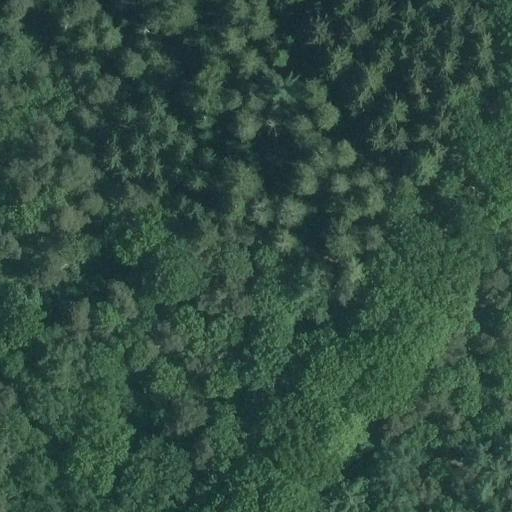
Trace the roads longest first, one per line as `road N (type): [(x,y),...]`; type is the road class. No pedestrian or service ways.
road 1 (unknown): [(360,0),(293,305),(288,363),(239,449),(186,511)]
road 2 (track): [(250,511),(511,139)]
